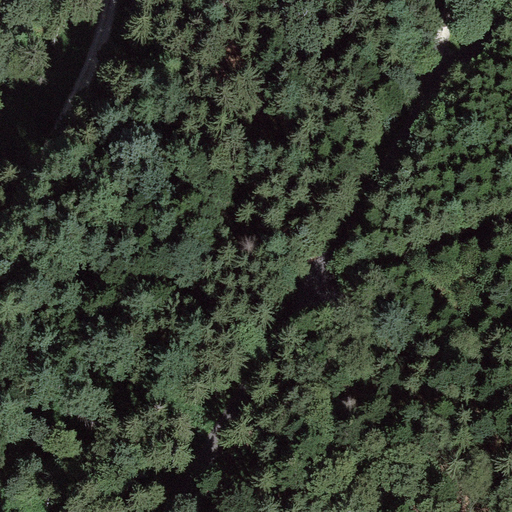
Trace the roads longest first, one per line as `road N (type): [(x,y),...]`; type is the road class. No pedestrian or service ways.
road 1 (unclassified): [(305,297),(447,79),(511,8)]
road 2 (track): [(0,235),(67,129),(101,0)]
road 3 (unclassified): [(173,511),(305,297)]
road 4 (unclassified): [(511,234),(305,297)]
